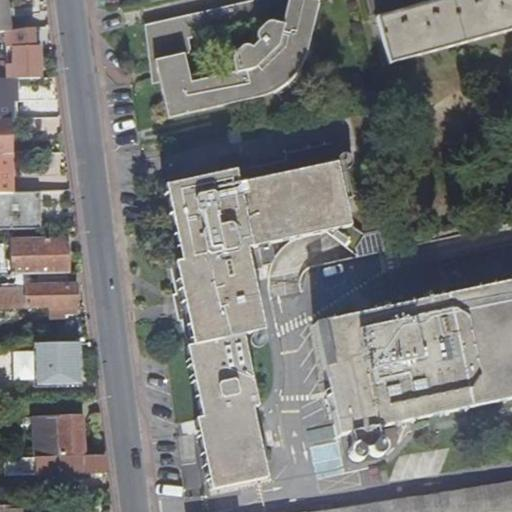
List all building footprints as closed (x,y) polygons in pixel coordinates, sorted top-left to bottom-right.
[(187,79),(158,86),(167,123),(234,108),(266,100),(275,95),(279,99),(287,95),(295,87),(301,80),(302,76),(302,73),(300,71),(301,69),(305,68),(308,64),(312,57),(315,44),(314,41),(310,38),(311,35),(315,34),(318,31),(321,16),(322,12),(320,8),(317,7),(318,4),(298,0),(287,0),(287,2),(278,0),(269,0),(142,30),(147,63),(150,66),(154,67),(183,61),(188,57),(190,53),(188,42),(258,26),(263,31),(256,37),(255,40),(255,43),(257,47),(251,53),(247,49),(241,50),(232,60),(231,65),(231,70),(233,76),(197,85),(195,81),(191,79),(187,79)] [(389,66),(511,32),(511,0),(454,0),(378,21),(378,20),(377,20),(388,67),(390,67),(389,66)] [(26,30),(5,32),(1,33),(2,71),(0,70),(0,79),(6,79),(35,78),(33,46),(27,46),(26,30)] [(154,67),(158,86),(187,79),(183,61),(154,67)] [(349,225),(331,142),(283,152),(284,160),(164,186),(180,261),(173,262),(192,349),(185,351),(200,421),(195,422),(210,492),(266,480),(251,410),(257,409),(241,338),(262,333),(250,275),(263,272),(257,245),(349,225)] [(0,229),(35,228),(34,201),(29,201),(28,192),(7,192),(0,192),(0,229)] [(5,273),(66,272),(62,237),(4,240),(5,273)] [(380,429),(511,398),(511,280),(315,326),(340,438),(352,435),(355,445),(352,451),(352,456),(354,459),(359,461),(363,461),(368,458),(369,454),(369,451),(371,451),(373,454),(377,457),(382,457),(384,455),(387,452),(388,447),(387,443),(384,441),(382,440),(380,429)] [(70,285),(0,286),(0,308),(59,306),(60,314),(72,313),(70,285)] [(75,356),(74,342),(18,343),(20,385),(75,383),(75,356)] [(30,417),(29,458),(79,457),(77,415),(30,417)] [(306,431),(314,469),(341,463),(334,426),(306,431)] [(55,472),(100,472),(98,456),(79,457),(29,458),(0,459),(0,475),(55,475),(55,472)] [(511,482),(319,511),(491,511),(511,509),(511,482)]
